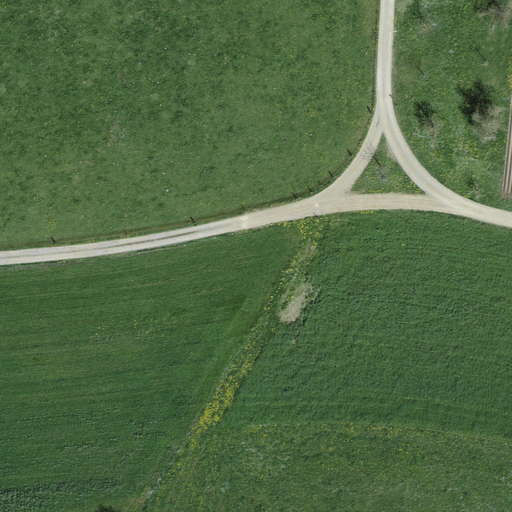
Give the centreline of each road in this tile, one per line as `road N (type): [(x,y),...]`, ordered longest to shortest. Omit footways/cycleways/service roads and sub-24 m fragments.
road 1 (track): [(383,116),(360,160),(320,202),(130,247),(0,259)]
road 2 (track): [(383,116),(437,193),(454,206),(511,219)]
road 3 (track): [(320,202),(454,206)]
